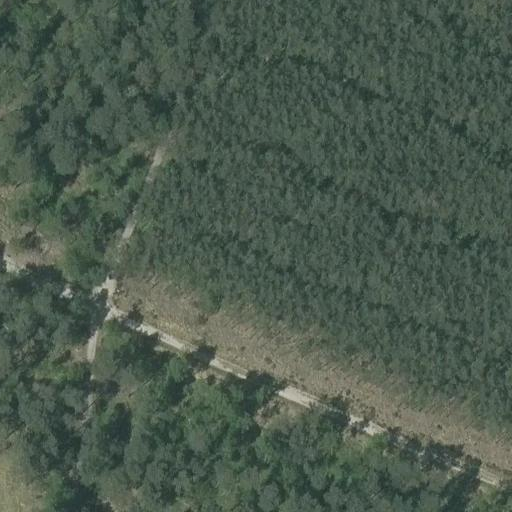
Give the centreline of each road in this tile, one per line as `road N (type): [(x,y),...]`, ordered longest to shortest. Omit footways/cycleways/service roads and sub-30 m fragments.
road 1 (track): [(0,258),(511,488)]
road 2 (track): [(95,297),(75,511)]
